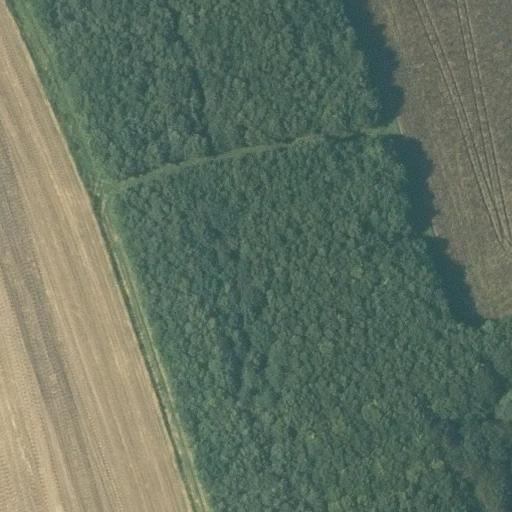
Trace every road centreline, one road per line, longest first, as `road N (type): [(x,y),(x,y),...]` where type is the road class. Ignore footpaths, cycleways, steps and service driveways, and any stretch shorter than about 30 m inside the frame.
road 1 (track): [(17,0),(104,198),(203,511)]
road 2 (track): [(104,198),(388,132)]
